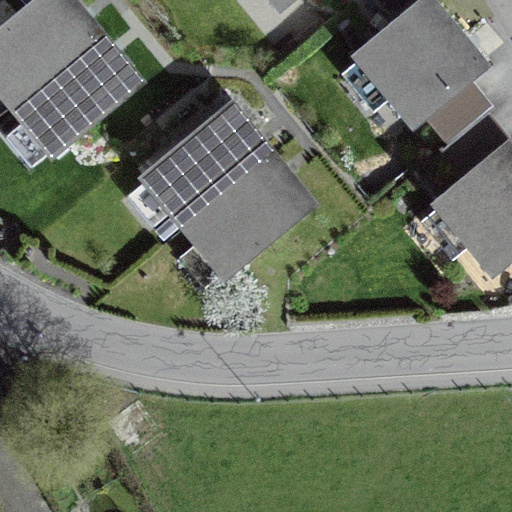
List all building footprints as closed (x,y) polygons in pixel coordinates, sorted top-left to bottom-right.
[(0,87),(51,149),(137,79),(71,0),(41,0),(0,34),(0,87)] [(270,0),(278,9),(288,0),(270,0)] [(410,128),(416,123),(469,80),(479,72),(426,6),(357,62),(410,128)] [(469,80),(416,123),(441,153),(481,121),(494,110),(469,80)] [(307,202),(230,108),(146,176),(224,270),(307,202)] [(456,192),(507,152),(481,121),(441,153),(431,162),(456,192)] [(511,158),(507,152),(456,192),(437,207),(490,273),(511,255),(511,158)]
